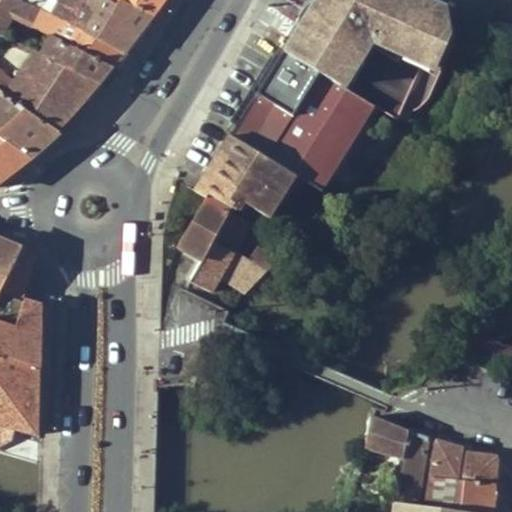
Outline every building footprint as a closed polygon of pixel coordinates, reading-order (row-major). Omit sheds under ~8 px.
[(0,0),(0,35),(3,37),(16,11),(35,21),(40,9),(20,0),(0,0)] [(120,2),(118,5),(109,0),(20,0),(40,9),(71,24),(73,25),(86,6),(140,35),(147,26),(154,17),(129,3),(127,6),(120,2)] [(109,0),(118,5),(120,2),(127,6),(129,3),(154,17),(164,0),(109,0)] [(384,113),(437,27),(416,13),(423,0),(314,0),(305,16),(283,51),(374,107),(384,113)] [(423,0),(416,13),(437,27),(449,8),(447,4),(437,0),(423,0)] [(86,6),(73,25),(127,53),(134,44),(140,35),(86,6)] [(50,37),(62,41),(71,24),(40,9),(35,21),(32,27),(50,37)] [(490,32),(511,39),(511,34),(511,24),(494,19),(490,32)] [(120,61),(127,53),(73,25),(71,24),(62,41),(114,69),(120,61)] [(50,37),(41,56),(100,85),(108,76),(114,69),(62,41),(50,37)] [(374,107),(283,51),(232,136),(296,175),(322,191),(374,107)] [(0,90),(58,133),(82,105),(100,85),(41,56),(35,53),(14,83),(0,70),(0,90)] [(60,134),(58,133),(0,90),(0,138),(30,158),(33,158),(48,145),(60,134)] [(296,175),(232,136),(210,172),(197,192),(208,199),(211,195),(231,207),(229,211),(235,214),(239,209),(242,210),(247,204),(265,215),(269,218),(296,175)] [(0,182),(11,174),(30,158),(0,138),(0,182)] [(204,258),(191,282),(212,292),(221,276),(246,291),(266,270),(250,261),(235,252),(252,223),(235,214),(229,211),(208,199),(180,246),(204,258)] [(247,204),(242,210),(261,222),(265,215),(247,204)] [(0,298),(9,282),(22,256),(24,250),(0,238),(0,298)] [(260,244),(250,261),(266,270),(280,256),(260,244)] [(0,320),(18,326),(26,300),(22,299),(36,255),(24,250),(22,256),(9,282),(0,298),(0,320)] [(26,300),(18,326),(0,320),(0,355),(40,367),(42,305),(26,300)] [(475,352),(511,363),(511,345),(480,336),(475,352)] [(0,391),(38,402),(40,367),(0,355),(0,391)] [(37,434),(38,402),(0,391),(0,424),(14,428),(37,434)] [(404,457),(409,429),(370,411),(364,447),(404,457)] [(0,446),(12,440),(14,428),(0,424),(0,446)] [(396,502),(418,505),(422,477),(428,437),(418,433),(409,429),(404,457),(404,459),(399,488),(396,502)] [(431,478),(457,480),(462,454),(463,448),(448,444),(437,440),(431,478)] [(477,456),(462,454),(457,480),(494,483),(494,469),(495,460),(491,457),(477,456)] [(431,478),(427,507),(472,511),(491,511),(493,491),(494,483),(457,480),(431,478)] [(418,505),(396,502),(395,511),(472,511),(427,507),(418,505)]
